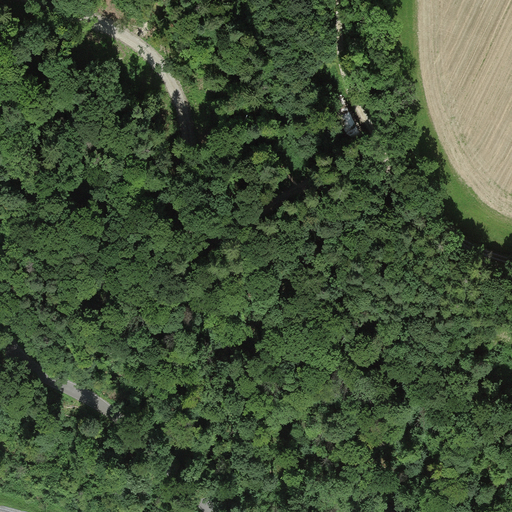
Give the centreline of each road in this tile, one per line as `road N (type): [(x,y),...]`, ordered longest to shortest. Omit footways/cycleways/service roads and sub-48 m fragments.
road 1 (track): [(392,172),(305,185),(215,240),(201,237),(190,221),(184,108),(159,65),(133,38),(30,0)]
road 2 (unclassified): [(0,330),(15,357),(110,413),(213,511)]
road 3 (track): [(337,0),(339,65),(392,172)]
